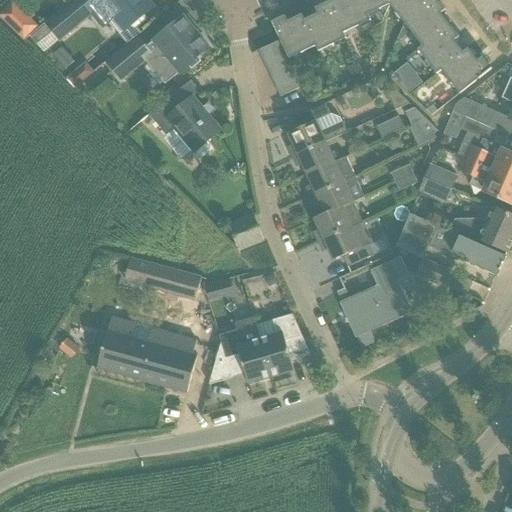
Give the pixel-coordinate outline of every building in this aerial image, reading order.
[(72,0),(66,5),(68,8),(46,27),(60,43),(95,12),(105,24),(107,22),(127,46),(137,38),(142,34),(133,24),(150,10),(141,0),(72,0)] [(280,41),(286,53),(289,59),(315,47),(318,53),(346,39),(343,33),(370,21),(367,15),(388,5),(421,47),(416,50),(435,74),(440,71),(459,95),(492,69),(482,58),(478,61),(468,49),(463,53),(454,41),(459,37),(440,14),(445,10),(437,0),(333,0),(315,9),(318,14),(304,21),(302,15),(288,22),(285,17),(272,23),(280,41)] [(0,13),(0,18),(24,41),(25,40),(38,27),(12,1),(0,13)] [(127,46),(107,63),(110,67),(120,79),(121,81),(146,60),(166,84),(180,73),(198,59),(201,57),(210,50),(209,49),(206,51),(189,31),(192,28),(183,17),(168,30),(146,48),(137,38),(127,46)] [(264,63),(286,53),(280,41),(258,51),(264,63)] [(264,63),(269,74),(291,64),(289,59),(286,53),(264,63)] [(351,53),(344,57),(348,66),(356,62),(351,53)] [(296,75),(291,64),(269,74),(275,86),(296,75)] [(357,65),(348,69),(352,77),(361,73),(357,65)] [(407,65),(394,75),(401,85),(414,75),(407,65)] [(76,72),(67,80),(75,89),(84,81),(76,72)] [(298,89),(302,87),(296,75),(275,86),(280,97),(298,89)] [(511,110),(508,119),(511,120),(511,79),(502,99),(511,102),(511,110)] [(388,96),(394,111),(408,103),(396,91),(388,96)] [(174,95),(158,107),(149,116),(165,135),(174,128),(194,153),(205,143),(220,131),(220,130),(207,117),(208,116),(202,109),(201,109),(193,99),(194,99),(193,98),(183,106),(174,95)] [(488,128),(495,112),(463,98),(454,106),(452,112),(488,128)] [(325,143),(324,142),(346,131),(340,117),(330,115),(325,105),(311,111),(293,119),(298,131),(288,135),(293,146),(288,148),(292,157),(325,143)] [(418,124),(426,120),(413,108),(404,112),(411,127),(418,124)] [(452,112),(446,124),(466,133),(457,155),(464,158),(464,159),(511,179),(511,154),(491,146),(497,132),(488,128),(452,112)] [(403,128),(398,117),(377,127),(382,138),(403,128)] [(426,120),(418,124),(424,137),(436,133),(437,131),(426,120)] [(306,175),(334,162),(325,143),(292,157),(297,168),(302,165),(306,175)] [(334,162),(306,175),(312,186),(306,188),(310,197),(354,177),(345,157),(334,162)] [(482,192),(495,197),(511,204),(511,179),(464,159),(459,171),(486,183),(482,192)] [(451,189),(457,176),(429,164),(424,177),(451,189)] [(390,173),(395,183),(413,175),(408,165),(390,173)] [(395,183),(399,193),(417,185),(413,175),(395,183)] [(354,177),(310,197),(315,208),(321,205),(325,215),(353,204),(352,203),(363,198),(354,177)] [(446,203),(451,189),(424,177),(417,192),(446,203)] [(314,233),(318,242),(351,227),(361,223),(353,204),(325,215),(314,220),(319,231),(314,233)] [(508,253),(511,243),(511,215),(504,212),(492,207),(477,240),(489,245),(508,253)] [(429,247),(497,277),(506,257),(410,214),(395,247),(424,260),(429,247)] [(252,217),(230,226),(240,250),(262,241),(252,217)] [(348,268),(366,259),(373,256),(367,244),(360,247),(351,227),(318,242),(323,253),(328,250),(333,261),(343,257),(348,268)] [(390,309),(391,305),(404,299),(396,281),(407,276),(400,260),(373,273),(380,287),(342,304),(355,333),(363,348),(374,343),(368,327),(394,315),(390,309)] [(448,270),(424,260),(418,274),(441,285),(448,270)] [(112,308),(138,315),(150,269),(124,262),(112,308)] [(151,265),(145,288),(195,301),(202,278),(151,265)] [(274,276),(265,279),(268,288),(277,284),(274,276)] [(213,283),(204,286),(208,299),(217,297),(213,283)] [(271,379),(294,372),(291,362),(310,356),(302,337),(302,336),(292,315),(272,321),(277,335),(260,340),(271,379)] [(103,349),(97,369),(139,380),(187,393),(192,374),(197,356),(192,355),(196,341),(153,329),(134,324),(113,318),(109,333),(107,332),(103,349)] [(221,343),(209,385),(232,379),(226,359),(239,356),(245,375),(248,385),(271,379),(260,340),(253,318),(235,324),(237,331),(219,337),(221,343)] [(67,340),(60,349),(71,359),(79,349),(67,340)]
